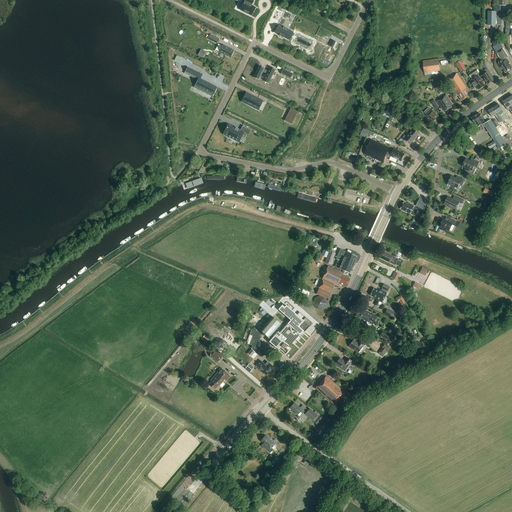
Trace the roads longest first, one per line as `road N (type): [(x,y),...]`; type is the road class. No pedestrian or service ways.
road 1 (residential): [(398,192),(328,162),(284,171),(199,153),(253,42),(328,79),(351,33)]
road 2 (primary): [(260,410),(335,320),(398,192)]
road 3 (primary): [(174,511),(260,410)]
